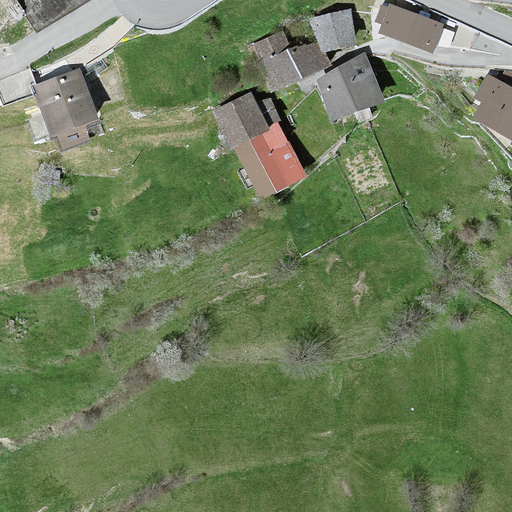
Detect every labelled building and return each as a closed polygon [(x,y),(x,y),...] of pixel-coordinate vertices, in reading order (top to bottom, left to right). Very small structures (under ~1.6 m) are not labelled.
[(441,27),(383,4),(370,38),(427,61),(441,27)] [(351,50),(345,13),(303,20),(307,43),(313,61),(351,50)] [(318,78),(313,61),(307,43),(252,62),(268,96),(318,78)] [(351,50),(313,61),(318,78),(332,124),(382,109),(363,46),(351,50)] [(78,76),(29,91),(44,141),(93,126),(78,76)] [(511,94),(481,77),(466,104),(480,112),(470,129),(511,151),(511,94)] [(247,97),(209,115),(253,208),(304,184),(281,135),(268,141),(247,97)]
